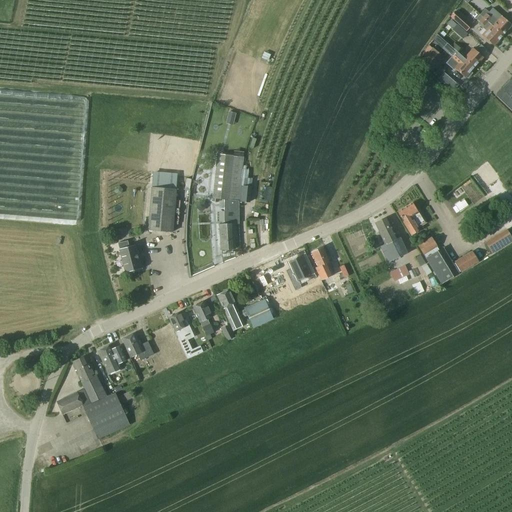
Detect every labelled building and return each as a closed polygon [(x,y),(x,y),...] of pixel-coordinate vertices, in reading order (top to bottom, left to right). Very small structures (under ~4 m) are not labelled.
[(485,9),(480,15),(492,27),(503,36),(511,26),(492,8),(488,13),(485,9)] [(472,25),(456,11),(450,18),(466,32),(472,25)] [(479,33),(494,46),(503,36),(492,27),(480,15),(476,19),(479,22),(478,24),(483,28),(479,33)] [(457,25),(453,30),(459,36),(463,31),(457,25)] [(451,47),(474,68),(483,58),(473,49),(465,57),(461,53),(463,51),(454,43),(451,47)] [(447,44),(442,49),(451,57),(446,63),(454,71),(455,69),(465,78),(466,77),(468,78),(472,74),(470,72),(474,68),(451,47),(447,44)] [(444,58),(429,46),(423,54),(425,56),(420,62),(431,72),(444,58)] [(444,74),(439,80),(452,91),(457,85),(444,74)] [(511,78),(503,88),(496,96),(511,111),(511,78)] [(241,203),(242,201),(250,203),(252,187),(251,187),(252,179),(241,177),(244,157),(217,154),(212,198),(224,200),(224,224),(219,225),(221,250),(235,249),(234,240),(236,240),(235,225),(239,224),(239,203),(241,203)] [(151,187),(151,188),(176,190),(176,181),(177,176),(152,174),(151,187)] [(151,188),(147,230),(173,233),(176,190),(151,188)] [(477,219),(493,208),(488,201),(473,213),(477,219)] [(403,222),(411,235),(419,231),(417,228),(426,223),(419,211),(418,212),(412,203),(397,212),(403,222)] [(388,217),(375,224),(385,245),(398,239),(388,217)] [(511,237),(507,229),(485,243),(492,253),(511,240),(511,237)] [(441,285),(459,274),(443,247),(439,250),(431,237),(417,246),(423,256),(423,255),(425,258),(441,285)] [(408,254),(400,238),(380,248),(388,263),(408,254)] [(125,273),(142,269),(136,245),(119,249),(125,273)] [(323,247),(311,253),(318,267),(315,268),(321,281),(332,276),(333,276),(329,266),(328,263),(330,262),(323,247)] [(461,272),(478,262),(472,251),(454,262),(461,272)] [(291,269),(286,271),(295,291),(301,288),(298,281),(310,275),(302,257),(289,263),(291,269)] [(431,273),(426,264),(421,267),(426,276),(431,273)] [(405,266),(389,273),(394,282),(409,275),(405,266)] [(413,284),(416,294),(424,291),(421,282),(413,284)] [(230,290),(217,295),(223,309),(233,331),(245,326),(242,319),(247,316),(253,329),(269,322),(260,301),(244,308),(244,310),(240,312),(236,303),(230,290)] [(205,301),(192,307),(200,323),(208,341),(211,339),(209,334),(213,333),(207,320),(212,317),(205,301)] [(169,318),(175,331),(178,339),(177,339),(187,360),(203,352),(200,346),(192,350),(187,341),(194,337),(188,325),(186,326),(180,313),(169,318)] [(229,326),(221,329),(227,341),(228,340),(234,337),(229,326)] [(130,358),(137,354),(140,361),(154,355),(147,342),(140,345),(134,333),(122,340),(130,358)] [(121,346),(112,350),(110,345),(97,351),(109,375),(122,369),(119,364),(127,360),(121,346)] [(96,375),(95,376),(86,356),(72,363),(81,382),(81,383),(84,389),(91,404),(107,396),(96,375)] [(62,415),(83,406),(84,407),(91,404),(84,389),(77,392),(56,402),(62,415)] [(130,391),(117,397),(120,403),(133,398),(130,391)] [(126,418),(120,403),(117,397),(115,393),(107,397),(107,396),(91,404),(84,407),(98,440),(130,425),(126,418)]
